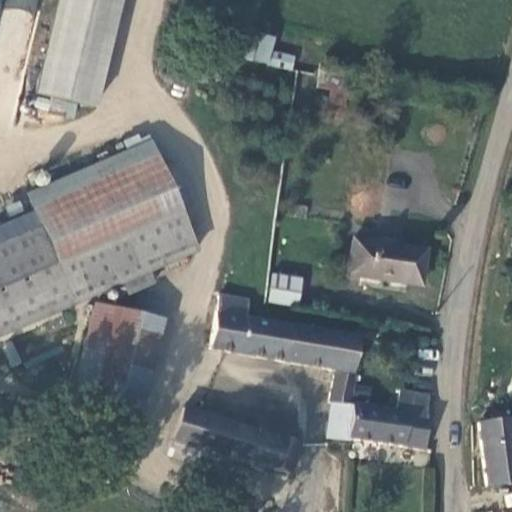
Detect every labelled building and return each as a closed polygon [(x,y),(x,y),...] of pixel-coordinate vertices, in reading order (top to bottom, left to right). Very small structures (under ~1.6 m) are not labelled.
[(87,107),(112,0),(51,0),(29,94),(87,107)] [(202,37),(228,44),(232,28),(206,23),(202,37)] [(232,28),(228,44),(227,46),(263,56),(268,34),(233,25),(232,28)] [(349,82),(316,78),(315,92),(347,95),(349,82)] [(108,269),(134,258),(182,238),(141,143),(19,196),(34,232),(35,231),(59,289),(108,269)] [(108,269),(59,289),(35,231),(34,232),(0,244),(0,334),(115,286),(108,269)] [(425,251),(354,241),(351,270),(420,281),(425,251)] [(141,275),(134,258),(108,269),(115,286),(141,275)] [(299,280),(270,274),(268,297),(297,301),(299,280)] [(96,400),(129,408),(137,409),(157,319),(93,304),(70,394),(96,400)] [(350,402),(358,332),(202,314),(200,327),(210,329),(208,349),(332,366),(329,398),(332,401),(326,437),(344,438),(344,435),(350,402)] [(11,367),(21,362),(11,340),(1,345),(11,367)] [(396,408),(350,402),(344,435),(425,446),(429,414),(427,414),(431,393),(399,388),(396,408)] [(127,424),(129,408),(96,400),(91,416),(127,424)] [(299,444),(185,408),(169,455),(205,466),(204,470),(239,481),(246,464),(263,470),(265,465),(290,474),(299,444)] [(494,486),(511,483),(511,416),(505,418),(503,411),(491,413),(492,419),(483,422),(494,486)]
